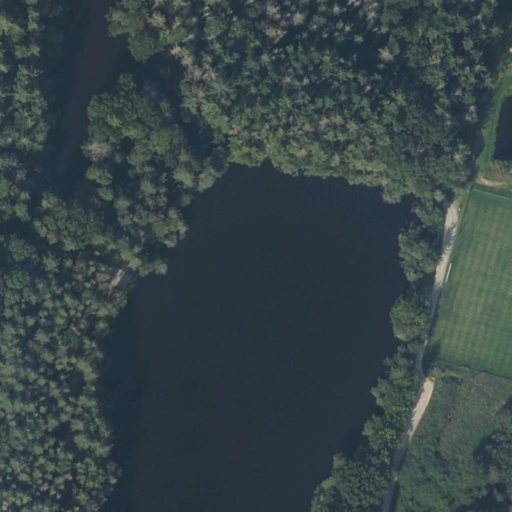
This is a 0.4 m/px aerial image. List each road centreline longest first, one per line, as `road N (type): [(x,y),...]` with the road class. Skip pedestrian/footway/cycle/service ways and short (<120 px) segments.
road 1 (track): [(386,511),(429,383),(420,362),(451,224),(425,139),(427,47),(414,0)]
road 2 (track): [(0,214),(118,246),(73,424),(65,511)]
